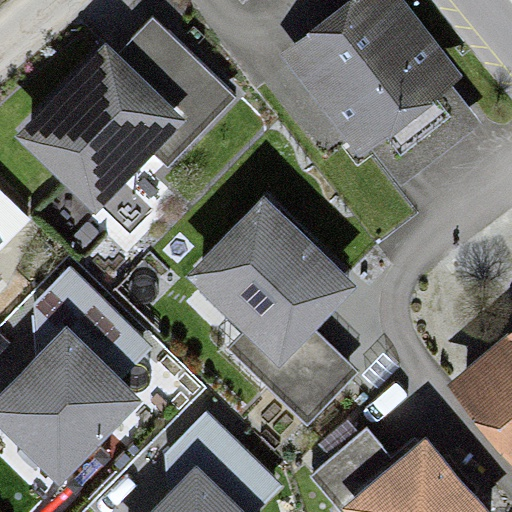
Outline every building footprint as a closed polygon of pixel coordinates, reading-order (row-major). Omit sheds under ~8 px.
[(403,0),(365,0),(286,60),(365,164),(469,86),(403,0)] [(101,24),(6,124),(85,199),(180,99),(101,24)] [(261,190),(184,271),(276,358),(353,277),(261,190)] [(135,389),(60,316),(0,378),(0,419),(55,472),(135,389)] [(511,344),(484,367),(511,402),(511,344)] [(367,422),(311,470),(344,510),(354,501),(363,511),(493,511),(427,433),(397,458),(367,422)] [(260,511),(200,453),(142,511),(260,511)]
